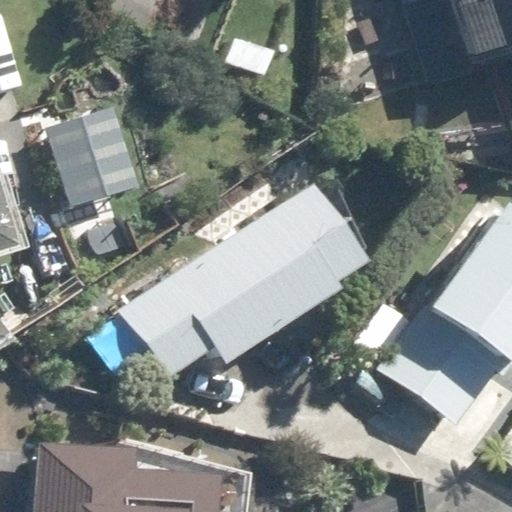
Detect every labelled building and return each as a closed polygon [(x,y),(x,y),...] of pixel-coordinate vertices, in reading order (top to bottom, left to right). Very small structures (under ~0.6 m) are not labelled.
[(511,0),(400,0),(428,83),(496,61),(511,109),(511,0)] [(233,40),(224,63),(262,77),(271,54),(233,40)] [(305,192),(117,317),(160,383),(212,349),(224,367),(337,293),(331,286),(357,270),(305,192)] [(0,252),(16,248),(0,195),(0,252)] [(511,331),(511,238),(472,210),(360,374),(443,432),(511,331)] [(0,330),(0,348),(8,344),(0,330)] [(511,429),(498,448),(511,459),(511,429)] [(209,511),(212,480),(130,476),(131,452),(41,446),(36,511),(209,511)]
